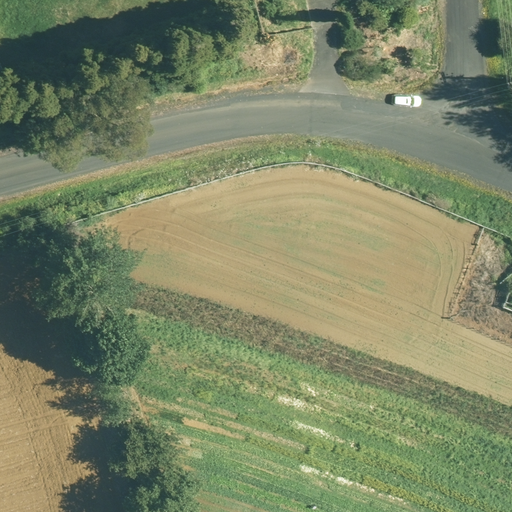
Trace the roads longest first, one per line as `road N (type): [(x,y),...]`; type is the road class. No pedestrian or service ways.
road 1 (unclassified): [(308,110),(214,118),(0,175)]
road 2 (unclassified): [(308,110),(384,120),(453,143)]
road 3 (unclassified): [(463,0),(465,85),(453,143)]
